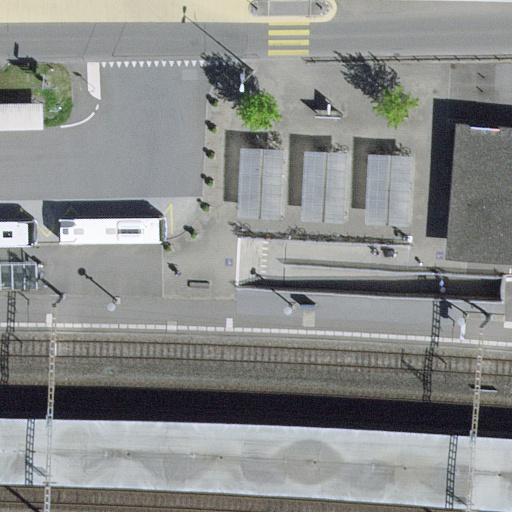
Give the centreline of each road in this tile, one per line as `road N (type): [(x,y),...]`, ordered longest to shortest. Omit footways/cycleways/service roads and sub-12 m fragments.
road 1 (primary): [(140,8),(511,10)]
road 2 (primary): [(140,8),(0,10)]
